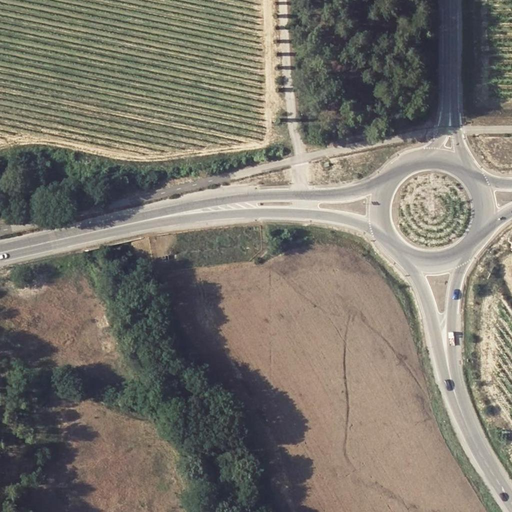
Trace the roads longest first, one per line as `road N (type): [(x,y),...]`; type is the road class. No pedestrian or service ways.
road 1 (secondary): [(145,220),(339,216),(377,233)]
road 2 (secondary): [(377,187),(215,202),(145,220)]
road 3 (tertiary): [(411,265),(469,434)]
road 4 (tertiary): [(469,434),(452,329),(462,260)]
road 5 (secondary): [(145,220),(0,252)]
road 6 (track): [(511,99),(482,94),(478,0)]
